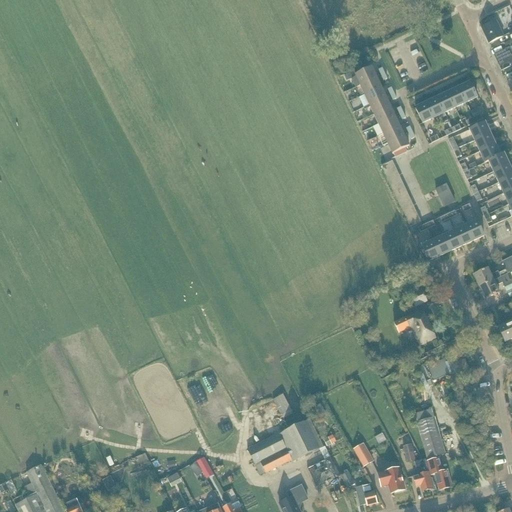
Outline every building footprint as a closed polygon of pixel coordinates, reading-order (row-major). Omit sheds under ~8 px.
[(358,4),(375,1),(375,0),(306,0),(309,12),(314,16),(315,17),(328,14),(338,17),(341,16),(349,7),(360,5),(358,4)] [(497,22),(482,29),(489,44),(504,37),(497,22)] [(511,54),(511,41),(511,42),(505,45),(507,50),(494,56),(501,71),(511,66),(511,54)] [(360,86),(377,78),(372,68),(355,75),(360,86)] [(365,96),(381,88),(377,78),(360,86),(365,96)] [(459,89),(466,104),(478,98),(471,83),(459,89)] [(369,105),(386,98),(381,88),(365,96),(369,105)] [(456,109),(466,104),(459,89),(449,94),(456,109)] [(445,114),(456,109),(449,94),(438,99),(445,114)] [(374,115),(391,107),(386,98),(369,105),(374,115)] [(427,104),(434,119),(439,116),(441,119),(446,116),(445,114),(438,99),(427,104)] [(423,124),(434,119),(427,104),(416,109),(423,124)] [(378,125),(395,117),(391,107),(374,115),(378,125)] [(473,118),(484,113),(482,107),(470,112),(473,118)] [(383,135),(400,127),(395,117),(378,125),(383,135)] [(468,127),(476,123),(473,119),(466,122),(468,127)] [(475,142),(490,135),(485,124),(470,131),(475,142)] [(454,134),(461,130),(459,126),(452,129),(454,134)] [(388,145),(404,137),(400,127),(383,135),(388,145)] [(446,137),(454,134),(452,129),(444,133),(446,137)] [(480,153),(496,146),(490,135),(475,142),(480,153)] [(432,144),(439,141),(437,136),(430,139),(432,144)] [(404,137),(388,145),(392,155),(409,147),(404,137)] [(453,152),(458,150),(453,138),(448,141),(453,152)] [(489,162),(501,157),(496,146),(480,153),(486,164),(489,162)] [(494,173),(509,166),(504,155),(501,157),(489,162),(494,173)] [(383,173),(395,168),(392,163),(381,168),(383,173)] [(464,174),(468,172),(465,164),(460,166),(464,174)] [(499,184),(511,178),(511,172),(509,166),(494,173),(499,184)] [(386,178),(397,173),(395,168),(383,173),(386,178)] [(388,183),(400,178),(397,173),(386,178),(388,183)] [(391,188),(402,183),(400,178),(388,183),(391,188)] [(504,195),(511,191),(511,178),(499,184),(504,195)] [(393,193),(404,188),(402,183),(391,188),(393,193)] [(447,186),(436,191),(444,209),(455,204),(447,186)] [(474,196),(478,194),(475,186),(470,188),(474,196)] [(395,198),(407,193),(404,188),(393,193),(395,198)] [(398,203),(409,198),(407,193),(395,198),(398,203)] [(400,209),(411,203),(409,198),(398,203),(400,209)] [(402,214),(414,208),(411,203),(400,209),(402,214)] [(464,213),(472,210),(469,205),(462,209),(464,213)] [(405,219),(416,213),(414,208),(402,214),(405,219)] [(484,218),(489,216),(485,208),(480,210),(484,218)] [(450,220),(457,216),(455,212),(447,215),(450,220)] [(407,224),(419,218),(416,213),(405,219),(407,224)] [(442,223),(450,220),(447,215),(440,218),(442,223)] [(409,229),(421,224),(419,218),(407,224),(409,229)] [(428,230),(435,226),(433,222),(426,225),(428,230)] [(478,223),(472,225),(470,222),(465,224),(466,228),(473,242),(484,237),(478,223)] [(420,233),(428,230),(426,225),(418,229),(420,233)] [(462,247),(473,242),(466,228),(455,233),(462,247)] [(455,233),(449,235),(448,232),(442,234),(444,238),(445,238),(451,252),(462,247),(455,233)] [(440,257),(451,252),(445,238),(444,238),(434,243),(440,257)] [(434,243),(427,245),(426,242),(421,244),(423,250),(423,249),(429,263),(440,257),(434,243)] [(511,258),(503,263),(508,274),(511,271),(511,258)] [(480,289),(507,275),(506,271),(492,278),(488,270),(474,277),(480,289)] [(507,275),(480,289),(485,300),(500,294),(496,286),(502,284),(507,293),(511,290),(511,272),(510,273),(507,275)] [(426,302),(423,295),(421,291),(410,296),(415,307),(426,302)] [(419,347),(435,340),(422,311),(394,324),(398,334),(410,328),(419,347)] [(505,343),(511,339),(511,322),(499,329),(505,343)] [(433,381),(449,375),(453,385),(472,377),(462,353),(443,360),(427,367),(433,381)] [(212,384),(208,373),(201,376),(205,386),(212,384)] [(273,400),(283,420),(293,415),(291,412),(292,412),(283,395),(273,400)] [(439,435),(434,418),(432,411),(409,417),(411,425),(417,423),(428,460),(445,455),(441,442),(455,439),(453,432),(439,435)] [(293,463),(320,450),(325,461),(307,470),(316,489),(341,476),(332,457),(331,458),(325,447),(323,448),(310,420),(306,422),(280,435),(279,434),(247,450),(260,477),(292,461),(293,463)] [(331,445),(328,438),(323,440),(327,447),(331,445)] [(363,445),(354,450),(364,468),(373,463),(363,445)] [(407,464),(415,462),(411,445),(403,447),(407,464)] [(145,454),(137,458),(141,466),(149,463),(145,454)] [(200,467),(207,463),(204,459),(197,462),(200,467)] [(447,472),(443,473),(440,459),(428,462),(429,467),(431,476),(435,475),(439,491),(451,488),(447,472)] [(423,463),(415,465),(418,476),(413,478),(416,488),(421,487),(422,493),(432,490),(427,470),(423,463)] [(195,465),(190,469),(194,473),(198,469),(195,465)] [(63,511),(63,510),(43,469),(41,466),(26,474),(32,485),(25,488),(30,498),(15,506),(18,511),(63,511)] [(386,473),(378,475),(381,488),(389,486),(391,494),(405,491),(399,469),(386,473)] [(169,488),(177,481),(169,472),(161,479),(169,488)] [(355,485),(349,472),(342,476),(348,489),(355,485)] [(111,477),(107,479),(112,490),(117,488),(111,477)] [(362,487),(355,489),(360,507),(366,505),(366,507),(377,504),(374,492),(371,492),(369,485),(362,487)] [(300,511),(297,505),(308,500),(302,487),(287,494),(290,499),(279,504),(282,511),(300,511)]
